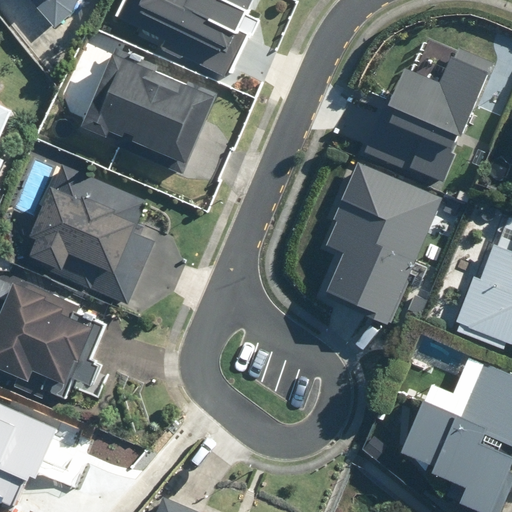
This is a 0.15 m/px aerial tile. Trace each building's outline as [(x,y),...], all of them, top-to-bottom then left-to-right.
[(36,0),(61,28),(79,12),(84,0),(36,0)] [(132,0),(124,16),(170,38),(166,47),(231,78),(261,17),(256,15),(263,0),(132,0)] [(393,95),(370,152),(452,185),(503,63),(464,47),(450,80),(416,66),(402,99),(393,95)] [(119,131),(197,163),(226,93),(123,51),(92,126),(117,136),(119,131)] [(0,182),(11,158),(0,152),(0,144),(5,146),(22,109),(3,99),(5,95),(0,92),(0,182)] [(332,297),(396,323),(448,197),(363,162),(340,218),(343,220),(333,244),(351,252),(332,297)] [(155,200),(68,163),(27,260),(133,304),(160,239),(142,232),(155,200)] [(493,242),(462,331),(511,348),(511,217),(502,245),(493,242)] [(90,308),(24,280),(0,335),(0,363),(40,380),(45,369),(78,383),(89,358),(94,360),(109,325),(86,316),(90,308)] [(469,502),(496,511),(499,511),(511,479),(511,370),(473,356),(460,392),(437,383),(411,452),(444,465),(441,472),(475,485),(469,502)] [(0,498),(11,504),(24,475),(34,479),(55,431),(0,407),(0,498)] [(205,511),(168,497),(161,511),(205,511)]
